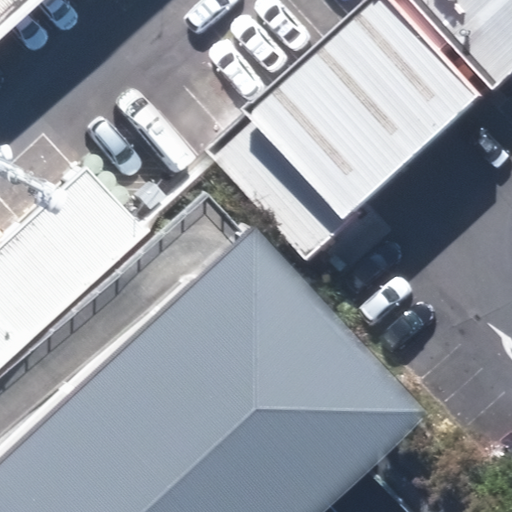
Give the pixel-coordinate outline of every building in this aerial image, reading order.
[(0,0),(0,8),(8,0),(0,0)] [(492,93),(410,0),(398,0),(220,156),(306,255),(492,93)] [(511,0),(410,0),(492,93),(511,75),(511,0)] [(86,158),(0,235),(0,352),(145,221),(86,158)] [(0,511),(258,511),(308,466),(328,448),(352,426),(370,410),(384,396),(396,386),(227,205),(209,237),(181,263),(0,431),(0,511)]
